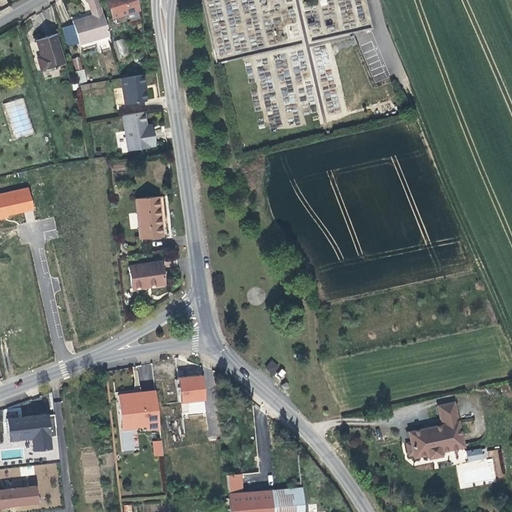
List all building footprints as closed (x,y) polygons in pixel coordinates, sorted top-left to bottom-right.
[(78,42),(79,44),(108,35),(97,0),(86,0),(91,15),(72,21),(73,25),(61,28),(66,46),(78,42)] [(104,0),(111,18),(138,9),(135,0),(104,0)] [(41,70),(63,63),(54,34),(35,40),(41,56),(37,57),(41,70)] [(114,41),(118,58),(128,55),(124,39),(114,41)] [(81,69),(78,57),(72,58),(75,70),(81,69)] [(81,69),(75,70),(74,70),(78,84),(85,83),(81,69)] [(142,74),(119,77),(124,104),(145,100),(142,83),(144,83),(142,74)] [(145,130),(144,125),(142,112),(122,115),(127,148),(153,144),(151,129),(145,130)] [(28,188),(0,194),(0,218),(3,218),(2,216),(7,215),(33,209),(28,188)] [(139,238),(162,236),(157,196),(135,199),(139,238)] [(128,214),(131,229),(138,228),(136,213),(128,214)] [(141,284),(163,280),(160,261),(128,266),(132,288),(142,287),(141,284)] [(276,365),(270,361),(265,367),(271,372),(276,365)] [(181,414),(206,413),(205,376),(180,377),(181,414)] [(159,428),(154,390),(140,392),(134,393),(116,395),(119,419),(144,416),(145,425),(146,429),(159,428)] [(454,402),(438,406),(442,424),(408,432),(410,441),(413,455),(414,457),(427,454),(428,458),(441,455),(440,452),(464,446),(454,402)] [(24,416),(6,418),(9,439),(31,437),(32,449),(50,447),(46,414),(31,416),(24,416)] [(144,416),(119,419),(120,428),(145,425),(144,416)] [(413,455),(410,441),(405,442),(408,457),(413,455)] [(161,444),(153,444),(154,456),(162,455),(161,444)] [(469,463),(456,464),(459,487),(503,481),(498,449),(486,451),(485,448),(467,450),(469,463)] [(465,449),(457,450),(459,459),(467,458),(465,449)] [(48,455),(49,463),(59,462),(58,454),(48,455)] [(0,506),(36,502),(35,486),(9,489),(0,490),(0,506)] [(301,511),(300,487),(228,493),(229,511),(301,511)]
